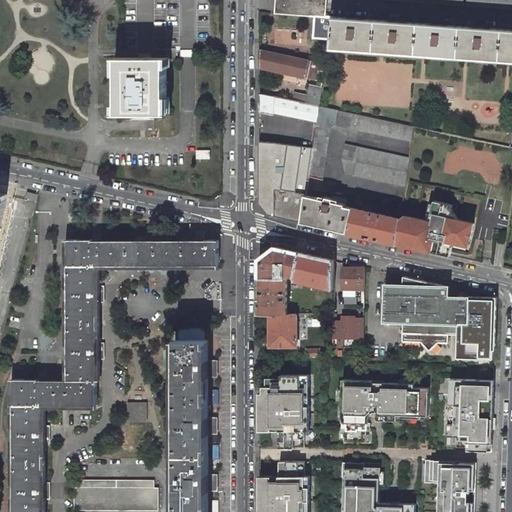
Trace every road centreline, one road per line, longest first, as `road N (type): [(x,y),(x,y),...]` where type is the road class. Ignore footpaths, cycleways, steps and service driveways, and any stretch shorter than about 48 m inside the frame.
road 1 (tertiary): [(241,511),(241,221)]
road 2 (tertiary): [(511,286),(241,221)]
road 3 (tertiary): [(241,221),(0,167)]
road 4 (tertiary): [(241,221),(242,0)]
